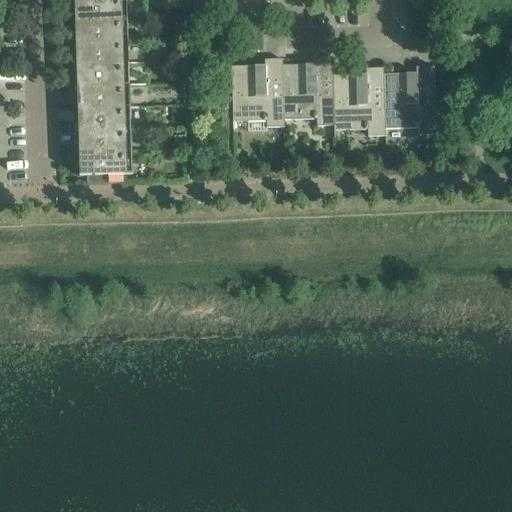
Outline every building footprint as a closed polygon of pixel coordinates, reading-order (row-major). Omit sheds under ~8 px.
[(74,0),(75,22),(128,20),(127,0),(74,0)] [(75,22),(75,44),(129,42),(128,20),(75,22)] [(76,66),(129,64),(129,42),(75,44),(76,66)] [(334,132),(333,71),(333,59),(282,60),(284,129),(284,121),(317,121),(317,128),(334,127),(334,132)] [(284,129),(282,60),(231,62),(233,123),(266,122),(266,129),(284,129)] [(76,66),(77,88),(130,86),(129,64),(76,66)] [(436,136),(434,68),(383,69),(385,137),(386,137),(385,130),(418,129),(418,136),(436,136)] [(333,71),(334,132),(367,131),(368,138),(385,137),(383,69),(333,71)] [(183,70),(175,70),(175,82),(183,82),(183,70)] [(77,88),(77,110),(131,108),(130,86),(77,88)] [(78,130),(131,128),(131,108),(77,110),(78,130)] [(131,128),(78,130),(79,154),(132,152),(131,128)] [(186,137),(173,137),(174,151),(176,151),(186,150),(186,137)] [(79,154),(79,177),(85,177),(85,182),(88,185),(124,184),(124,176),(133,175),(132,152),(79,154)]
